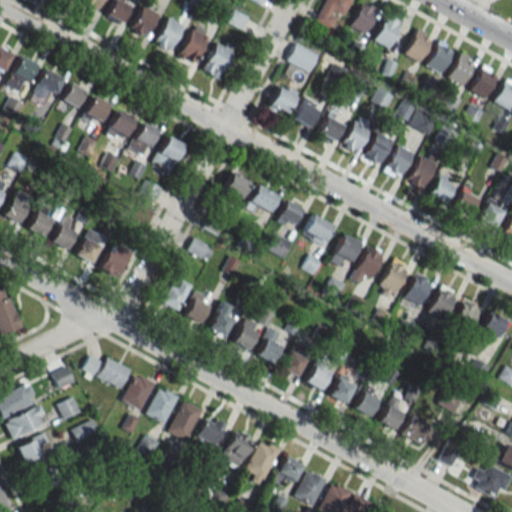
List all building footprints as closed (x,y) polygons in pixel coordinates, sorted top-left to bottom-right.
[(80,0),(94,8),(98,0),(80,0)] [(131,0),(129,0),(109,0),(101,13),(117,23),(131,0)] [(321,0),(312,20),(325,26),(331,13),(339,17),(347,0),(321,0)] [(375,8),(361,33),(345,25),(357,2),(366,6),(367,4),(375,8)] [(139,4),(126,27),(142,36),(154,13),(139,4)] [(399,22),(385,47),(369,38),(382,15),(390,20),(391,17),(399,22)] [(164,16),(151,39),(167,48),(180,25),(164,16)] [(414,27),(399,53),(415,61),(427,40),(420,36),(422,31),(414,27)] [(188,28),(175,51),(191,60),(203,37),(188,28)] [(435,39),(421,64),(436,73),(449,51),(441,47),(444,43),(435,39)] [(213,42),(200,65),(216,74),(228,51),(213,42)] [(314,54),(293,43),(283,63),(304,74),(314,54)] [(0,67),(8,53),(0,48),(0,67)] [(457,51),(443,77),(458,85),(470,63),(463,59),(465,55),(457,51)] [(17,55),(8,72),(23,81),(33,64),(17,55)] [(480,63),(465,89),(481,97),(493,76),(485,72),(488,68),(480,63)] [(28,93),(39,98),(43,89),(52,94),(60,77),(39,68),(28,93)] [(502,76),(488,102),(503,110),(511,93),(511,86),(508,84),(510,80),(502,76)] [(66,82),(56,98),(72,107),(81,90),(66,82)] [(294,91),(276,82),(264,107),(282,116),(294,91)] [(390,94),(375,86),(366,102),(381,110),(390,94)] [(89,95),(80,111),(95,120),(105,103),(89,95)] [(304,127),(316,105),(301,96),(288,118),(304,127)] [(426,133),(432,116),(411,108),(405,126),(426,133)] [(113,109),(103,126),(119,134),(129,118),(113,109)] [(313,133),(330,141),(339,123),(330,119),(332,113),(325,110),(313,133)] [(338,147),(354,153),(368,121),(351,114),(338,147)] [(137,121),(128,138),(143,147),(153,130),(137,121)] [(375,164),(386,140),(370,133),(360,157),(375,164)] [(164,135),(154,152),(170,160),(179,144),(164,135)] [(396,178),(409,151),(393,143),(380,170),(396,178)] [(12,166),(18,157),(12,152),(6,162),(12,166)] [(416,154),(402,180),(418,188),(435,157),(427,153),(424,158),(416,154)] [(246,179),(228,171),(218,192),(236,200),(246,179)] [(441,202),(452,181),(436,173),(424,193),(441,202)] [(135,191),(151,200),(158,188),(142,179),(135,191)] [(253,205),(266,210),(274,193),(252,184),(242,208),(250,212),(253,205)] [(28,197),(12,188),(0,209),(0,214),(14,222),(28,197)] [(450,204),(466,213),(474,198),(458,189),(450,204)] [(271,220),(287,228),(298,207),(282,199),(271,220)] [(488,228),(500,211),(485,200),(473,218),(488,228)] [(151,210),(137,203),(129,217),(143,225),(151,210)] [(23,227),(38,236),(48,219),(33,210),(23,227)] [(497,234),(511,240),(511,212),(508,210),(497,234)] [(73,231),(67,228),(71,219),(60,213),(47,241),(64,249),(73,231)] [(297,233),(317,245),(329,226),(309,213),(297,233)] [(72,253),(87,260),(100,236),(85,229),(72,253)] [(264,248),(278,257),(288,243),(273,233),(264,248)] [(327,258),(343,267),(356,242),(340,233),(327,258)] [(210,248),(191,236),(183,249),(203,260),(210,248)] [(97,269),(113,275),(121,252),(105,246),(97,269)] [(356,283),(358,278),(364,282),(376,258),(360,250),(346,278),(356,283)] [(389,296),(403,265),(388,258),(373,289),(389,296)] [(412,309),(426,281),(411,274),(397,301),(412,309)] [(166,285),(157,301),(171,309),(185,284),(177,280),(172,288),(166,285)] [(439,319),(453,292),(437,284),(423,311),(439,319)] [(0,333),(18,326),(2,286),(0,286),(0,333)] [(189,298),(180,314),(195,322),(204,305),(189,298)] [(465,329),(477,306),(461,298),(449,321),(465,329)] [(214,311),(205,327),(219,335),(228,318),(214,311)] [(492,337),(502,320),(485,311),(476,328),(492,337)] [(241,317),(228,340),(243,348),(252,331),(248,329),(252,322),(241,317)] [(262,337),(253,354),(267,362),(276,345),(262,337)] [(285,351),(277,368),(291,375),(300,359),(285,351)] [(78,368),(88,374),(97,361),(87,354),(78,368)] [(127,369),(104,356),(93,375),(116,388),(127,369)] [(72,379),(65,364),(48,373),(55,388),(72,379)] [(310,364),(302,381),(316,389),(325,372),(310,364)] [(117,399),(135,409),(150,383),(132,373),(117,399)] [(334,377),(326,394),(340,402),(349,385),(334,377)] [(0,393),(0,415),(34,401),(25,382),(0,393)] [(160,423),(175,395),(155,385),(141,413),(160,423)] [(358,391),(350,407),(364,415),(373,398),(358,391)] [(60,418),(77,410),(69,396),(53,404),(60,418)] [(182,440),(198,408),(180,399),(164,431),(182,440)] [(0,420),(0,422),(8,438),(43,421),(35,404),(0,420)] [(383,404),(374,421),(388,428),(397,412),(383,404)] [(511,435),(511,412),(502,431),(511,435)] [(222,423),(204,414),(193,435),(212,445),(222,423)] [(406,416),(397,433),(411,440),(420,424),(406,416)] [(95,432),(89,418),(67,428),(74,442),(95,432)] [(249,437),(231,428),(216,458),(234,467),(249,437)] [(35,445),(44,440),(40,432),(12,445),(19,462),(39,454),(35,445)] [(146,456),(155,441),(141,433),(133,448),(146,456)] [(238,472),(256,483),(276,450),(258,439),(238,472)] [(494,460),(511,471),(511,470),(511,447),(504,443),(494,460)] [(299,467),(286,455),(267,477),(274,483),(281,475),(287,480),(299,467)] [(494,499),(507,476),(479,460),(466,483),(494,499)] [(30,473),(34,489),(55,484),(51,467),(30,473)] [(322,479),(304,468),(289,495),(307,505),(322,479)] [(360,511),(367,501),(329,481),(314,508),(321,511),(336,511),(338,509),(344,511),(360,511)]
